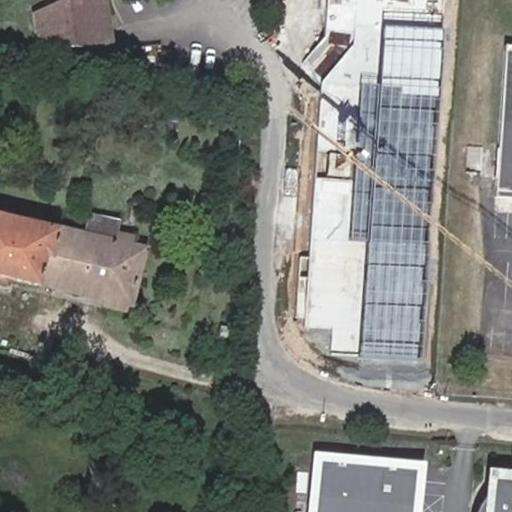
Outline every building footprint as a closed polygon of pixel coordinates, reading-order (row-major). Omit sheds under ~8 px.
[(45,0),(47,3),(31,10),(36,40),(111,49),(102,0),(45,0)] [(511,45),(505,45),(496,196),(511,197),(511,45)] [(0,277),(37,286),(38,284),(130,306),(145,246),(0,213),(0,277)] [(419,511),(423,463),(313,454),(307,511),(419,511)] [(511,511),(511,474),(491,472),(489,488),(478,504),(475,511),(511,511)]
